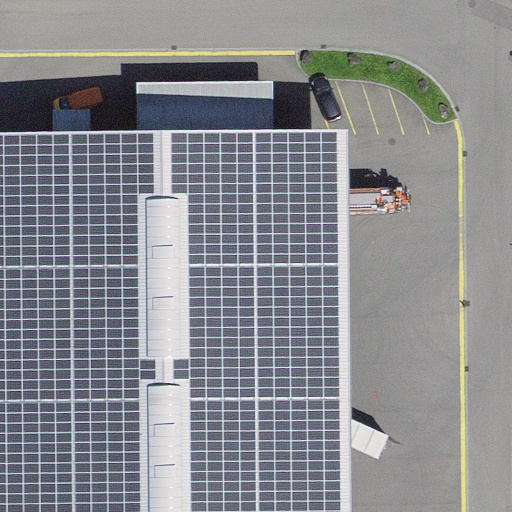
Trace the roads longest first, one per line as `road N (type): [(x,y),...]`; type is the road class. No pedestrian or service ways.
road 1 (residential): [(496,11),(499,511)]
road 2 (residential): [(496,11),(0,18)]
